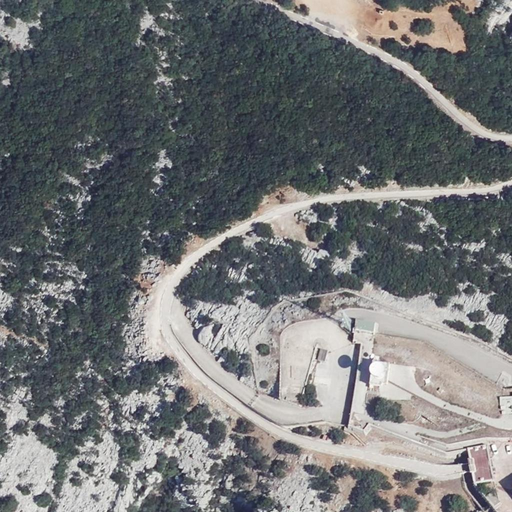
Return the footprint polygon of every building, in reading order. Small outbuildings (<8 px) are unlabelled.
[(346,13),(359,8),(357,3),(344,8),(346,13)] [(357,325),(352,344),(372,349),(377,330),(357,325)] [(357,361),(359,349),(352,348),(350,360),(357,361)] [(325,363),(327,350),(320,349),(318,362),(325,363)] [(315,368),(313,379),(329,382),(331,371),(315,368)] [(364,405),(365,395),(361,395),(362,370),(356,370),(354,405),(364,405)] [(511,400),(500,401),(500,414),(511,413),(511,400)]
